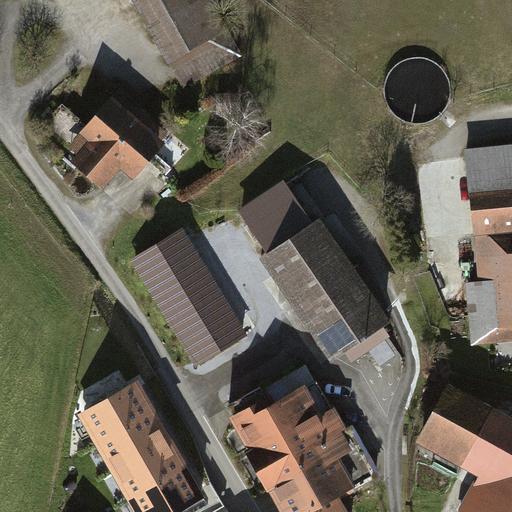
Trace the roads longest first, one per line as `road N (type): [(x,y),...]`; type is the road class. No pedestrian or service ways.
road 1 (residential): [(259,511),(120,280),(0,120)]
road 2 (unknown): [(195,405),(273,367),(329,370),(420,511)]
